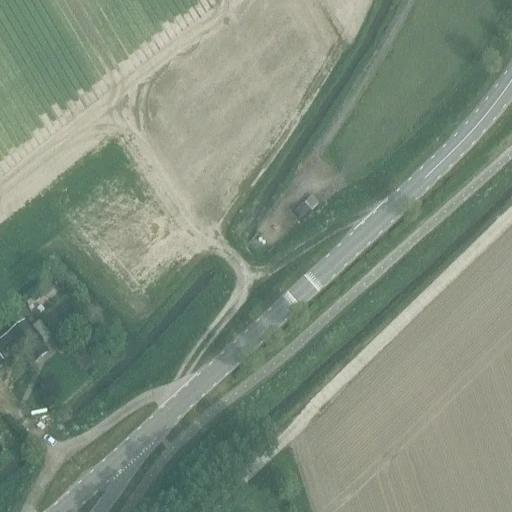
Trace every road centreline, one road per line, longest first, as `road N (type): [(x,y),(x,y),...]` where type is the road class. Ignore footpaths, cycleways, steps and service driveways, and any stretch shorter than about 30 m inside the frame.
road 1 (tertiary): [(153,431),(446,158),(511,80)]
road 2 (track): [(208,511),(511,213)]
road 3 (tertiary): [(63,511),(153,431)]
